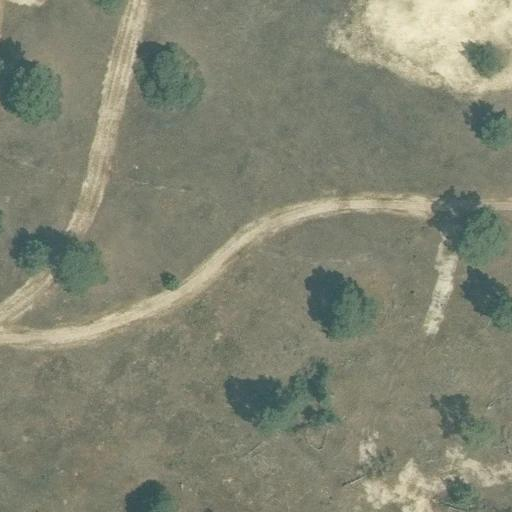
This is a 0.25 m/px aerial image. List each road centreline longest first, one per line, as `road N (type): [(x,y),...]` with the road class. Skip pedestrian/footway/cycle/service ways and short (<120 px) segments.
road 1 (track): [(0,326),(42,332),(140,297),(262,212),(334,192),(511,196)]
road 2 (unknown): [(0,319),(53,267),(94,206),(137,0)]
